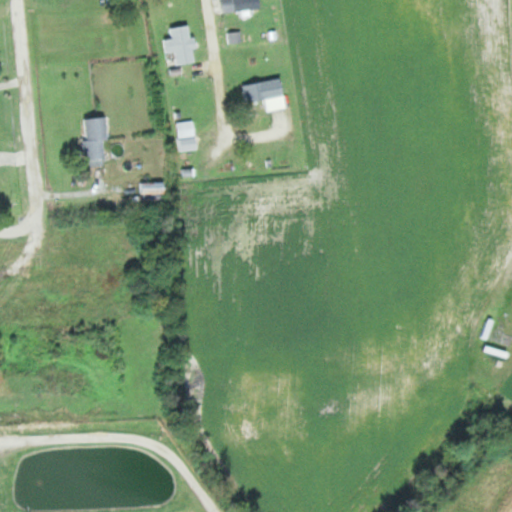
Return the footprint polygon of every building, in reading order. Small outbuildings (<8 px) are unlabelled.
[(261,0),(224,0),(225,11),(262,11),(261,0)] [(173,28),(180,65),(199,61),(191,25),(173,28)] [(249,103),(287,95),(284,78),(245,86),(249,103)] [(89,166),(109,165),(107,117),(87,118),(89,166)] [(180,121),(182,150),(199,149),(197,120),(180,121)] [(142,204),(167,204),(167,182),(142,182),(142,204)] [(372,511),(386,511),(390,507),(379,499),(371,510),(372,511)]
